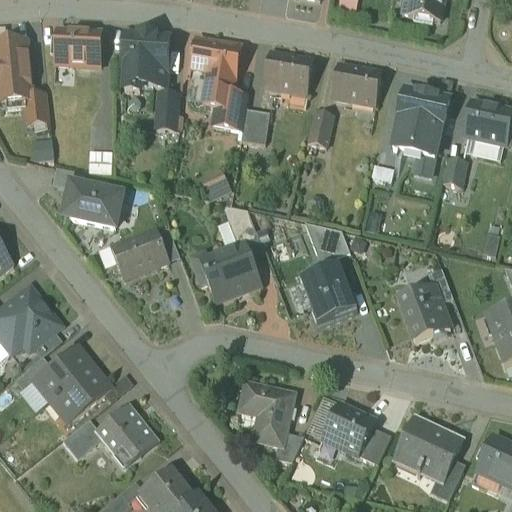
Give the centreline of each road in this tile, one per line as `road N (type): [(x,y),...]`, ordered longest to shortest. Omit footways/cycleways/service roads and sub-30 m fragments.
road 1 (residential): [(0,16),(116,14),(223,27),(465,77)]
road 2 (residential): [(153,372),(195,349),(220,346),(511,408)]
road 3 (residential): [(0,176),(153,372)]
road 4 (residential): [(153,372),(262,511)]
